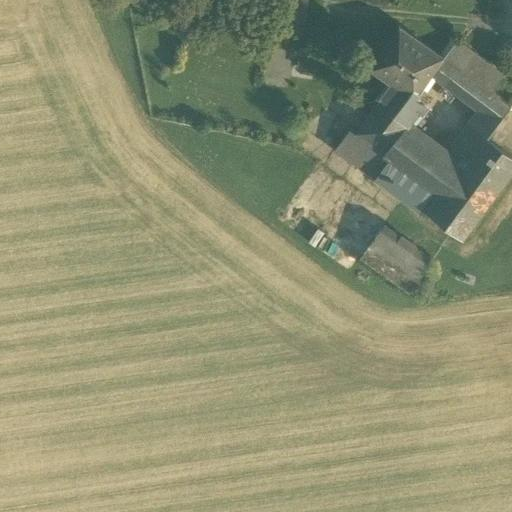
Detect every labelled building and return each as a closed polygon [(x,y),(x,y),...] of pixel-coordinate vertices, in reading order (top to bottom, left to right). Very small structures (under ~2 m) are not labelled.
[(282,0),(282,5),(308,8),(308,0),(282,0)] [(392,85),(414,101),(415,99),(432,75),(444,59),(400,28),(371,70),(392,85)] [(456,42),(444,59),(491,95),(504,78),(456,42)] [(299,69),(312,71),(316,51),(302,49),(299,69)] [(479,112),(497,126),(510,109),(491,95),(444,59),(432,75),(479,112)] [(430,216),(431,216),(465,171),(463,170),(446,158),(418,138),(423,132),(411,124),(425,107),(415,99),(414,101),(392,85),(355,133),(355,134),(389,160),(375,180),(428,219),(430,216)] [(479,112),(446,158),(463,170),(486,137),(488,139),(497,126),(479,112)] [(355,134),(355,133),(351,130),(336,151),(375,180),(389,160),(355,134)] [(486,137),(463,170),(465,171),(431,216),(463,240),(511,173),(511,156),(488,139),(486,137)] [(357,260),(407,296),(435,258),(385,222),(357,260)]
